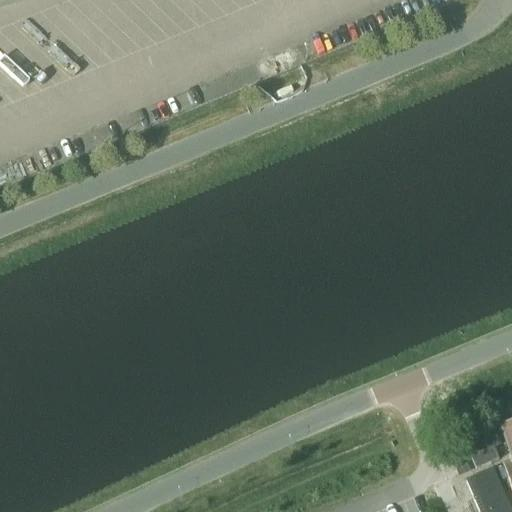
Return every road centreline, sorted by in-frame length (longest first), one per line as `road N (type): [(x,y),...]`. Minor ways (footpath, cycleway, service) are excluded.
road 1 (tertiary): [(0,228),(459,37),(501,0)]
road 2 (tertiary): [(511,341),(116,511)]
